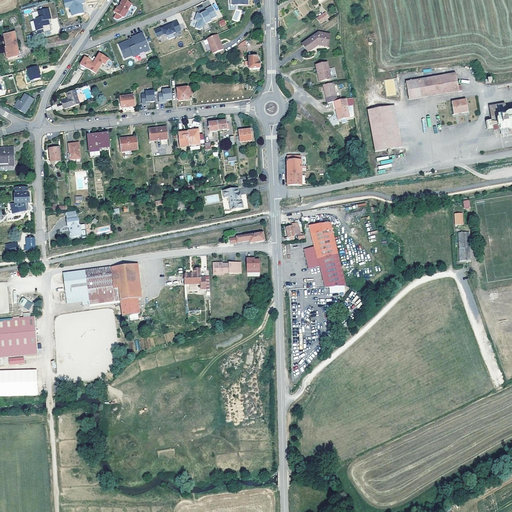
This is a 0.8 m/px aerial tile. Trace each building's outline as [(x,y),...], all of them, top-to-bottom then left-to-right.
[(84,0),(63,0),(65,7),(70,6),(72,15),(84,12),(81,3),(85,2),(84,0)] [(133,5),(124,0),(123,0),(121,4),(123,6),(122,7),(119,6),(119,7),(118,7),(114,12),(123,18),(125,18),(133,5)] [(217,17),(211,6),(205,9),(206,11),(200,14),(196,12),(194,20),(197,21),(195,28),(199,30),(203,28),(204,32),(210,29),(207,23),(211,22),(210,20),(217,17)] [(51,20),(49,8),(37,10),(39,16),(35,17),(36,19),(33,19),(36,30),(43,29),(43,27),(50,25),(49,20),(51,20)] [(235,9),(232,20),(239,22),(242,11),(235,9)] [(326,13),(317,19),(320,24),(329,18),(326,13)] [(224,19),(218,22),(221,27),(226,24),(224,19)] [(165,27),(154,31),(157,38),(164,35),(167,36),(181,31),(178,22),(171,24),(172,25),(165,28),(165,27)] [(19,56),(18,51),(14,33),(4,35),(6,47),(5,47),(7,58),(19,56)] [(327,47),(330,35),(319,33),(303,44),(307,51),(316,45),(327,47)] [(128,43),(119,46),(125,60),(133,57),(134,59),(140,57),(139,55),(140,54),(145,52),(146,54),(150,52),(143,35),(133,39),(134,43),(129,45),(128,43)] [(220,40),(218,35),(207,39),(214,54),(224,50),(221,42),(220,43),(219,41),(220,40)] [(21,51),(18,51),(19,56),(7,58),(8,61),(22,58),(21,51)] [(110,60),(99,54),(94,64),(92,63),(93,62),(85,57),(80,65),(87,69),(96,75),(103,64),(106,66),(110,60)] [(257,60),(257,57),(248,58),(249,62),(245,62),(245,66),(249,65),(249,69),(260,69),(260,63),(257,63),(257,60)] [(319,73),(321,82),(331,79),(327,63),(316,66),(317,73),(319,73)] [(36,66),(26,69),(29,81),(39,79),(36,66)] [(408,82),(410,100),(465,90),(462,74),(408,82)] [(398,95),(397,79),(385,79),(386,96),(398,95)] [(323,85),(327,103),(332,103),(337,101),(333,83),(323,85)] [(192,95),(191,87),(187,88),(185,88),(182,88),(177,89),(179,101),(189,100),(189,96),(192,95)] [(172,100),(171,90),(162,91),(162,93),(158,93),(159,103),(164,102),(164,101),(167,101),(172,100)] [(75,91),(66,94),(68,99),(62,102),(64,110),(80,104),(79,103),(77,95),(75,91)] [(155,102),(154,91),(145,92),(146,94),(141,95),(142,104),(147,104),(147,103),(150,102),(155,102)] [(25,95),(20,102),(19,101),(15,108),(25,114),(34,100),(25,95)] [(121,97),(120,97),(121,108),(135,107),(133,95),(121,97)] [(348,107),(347,103),(346,99),(337,101),(332,103),(332,106),(337,105),(338,109),(336,109),(338,120),(349,117),(347,107),(348,107)] [(468,101),(453,103),(455,114),(470,112),(468,101)] [(511,136),(511,130),(501,133),(497,112),(511,109),(511,105),(511,103),(489,107),(494,139),(511,136)] [(377,152),(395,150),(399,149),(392,107),(388,108),(370,111),(377,152)] [(511,109),(497,112),(501,133),(511,130),(511,109)] [(218,131),(217,122),(209,123),(209,127),(208,127),(208,129),(209,129),(210,133),(218,131)] [(217,122),(218,131),(229,129),(228,124),(226,125),(226,122),(217,122)] [(167,128),(149,130),(150,141),(168,140),(167,128)] [(198,130),(188,132),(190,145),(199,144),(204,144),(204,143),(204,135),(198,136),(198,130)] [(236,143),(239,142),(252,141),(251,130),(238,131),(239,136),(236,137),(236,143)] [(190,147),(190,145),(188,132),(178,133),(180,148),(190,147)] [(104,148),(104,150),(109,149),(108,134),(98,135),(99,149),(104,148)] [(99,149),(98,135),(88,136),(90,158),(100,157),(100,151),(99,149)] [(126,155),(132,154),(132,151),(138,150),(137,138),(122,139),(123,146),(121,146),(122,152),(125,151),(126,155)] [(69,144),(69,153),(68,154),(68,158),(70,157),(70,160),(75,159),(80,159),(79,143),(69,144)] [(0,166),(14,166),(14,148),(10,148),(0,148),(0,166)] [(51,166),(60,165),(59,148),(49,149),(51,166)] [(287,157),(287,174),(301,174),(301,171),(301,157),(287,157)] [(301,186),(301,174),(287,174),(288,186),(301,186)] [(28,190),(28,188),(15,188),(15,193),(16,195),(15,195),(15,203),(16,203),(24,203),(29,203),(29,194),(28,194),(28,190)] [(241,199),(240,195),(239,195),(238,189),(223,191),(224,198),(229,197),(230,204),(231,210),(243,208),(242,202),(240,202),(240,200),(241,199)] [(76,211),(66,212),(68,220),(67,220),(68,227),(70,227),(71,231),(70,231),(70,236),(72,237),(80,236),(80,238),(86,237),(85,230),(81,231),(80,227),(80,225),(79,226),(78,218),(77,218),(76,211)] [(464,225),(463,214),(456,215),(457,226),(464,225)] [(326,288),(345,286),(329,223),(311,226),(316,248),(305,251),(309,269),(321,267),(326,288)] [(291,227),(290,225),(288,226),(288,228),(287,228),(288,238),(289,237),(290,240),(294,239),(294,237),(294,235),(297,235),(298,240),(305,239),(304,234),(300,235),(299,229),(293,230),(292,227),(291,227)] [(460,261),(471,260),(469,232),(458,233),(460,261)] [(261,243),(261,242),(264,241),(263,233),(236,238),(230,239),(230,241),(227,241),(228,246),(235,245),(237,245),(247,243),(247,246),(261,243)] [(8,255),(19,252),(17,242),(6,245),(8,255)] [(241,262),(236,262),(229,263),(229,264),(223,264),(223,263),(212,263),(213,275),(216,275),(223,275),(225,273),(229,273),(229,274),(236,274),(241,273),(241,262)] [(254,262),(246,262),(247,275),(260,275),(260,263),(254,263),(254,262)] [(139,320),(138,316),(138,314),(140,314),(138,299),(141,299),(137,264),(63,273),(64,284),(66,296),(88,293),(90,304),(121,300),(121,303),(123,317),(129,316),(130,318),(130,321),(139,320)] [(194,275),(184,276),(185,286),(200,285),(201,291),(206,291),(205,278),(200,279),(200,270),(194,270),(194,275)] [(82,305),(90,304),(88,293),(66,296),(67,304),(82,302),(82,305)] [(0,358),(37,355),(34,320),(0,322),(0,358)] [(0,396),(38,395),(37,369),(0,369),(0,396)]
